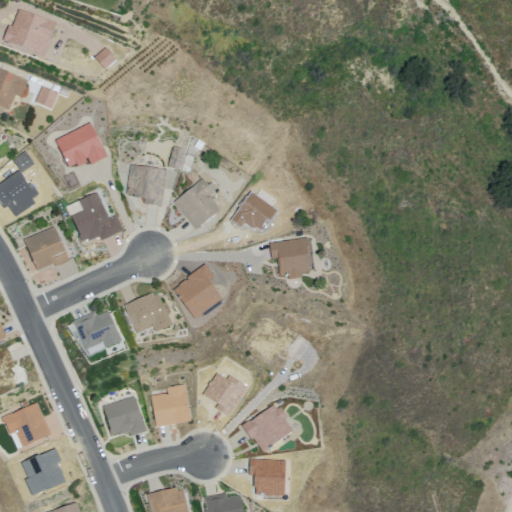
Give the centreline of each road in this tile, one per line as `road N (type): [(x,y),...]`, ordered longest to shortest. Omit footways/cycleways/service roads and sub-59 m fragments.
road 1 (residential): [(116,511),(0,249)]
road 2 (residential): [(31,314),(153,255)]
